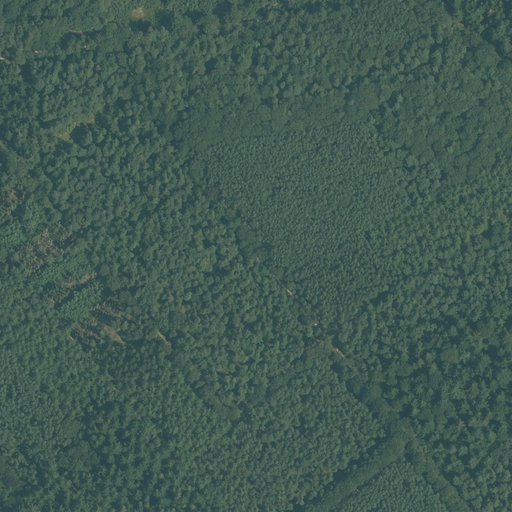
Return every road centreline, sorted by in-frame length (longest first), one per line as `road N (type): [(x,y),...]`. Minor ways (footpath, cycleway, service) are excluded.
road 1 (track): [(95,45),(259,261),(401,426)]
road 2 (track): [(229,415),(0,144)]
road 3 (track): [(14,268),(214,511)]
road 4 (track): [(95,45),(335,15),(373,0)]
road 5 (track): [(107,511),(327,338)]
road 6 (track): [(280,283),(511,158)]
road 7 (track): [(11,511),(80,424),(173,350)]
road 8 (track): [(511,222),(321,332)]
road 9 (track): [(511,322),(470,346),(455,365),(415,372),(401,426)]
road 10 (track): [(357,121),(503,73)]
road 11 (track): [(31,178),(59,142),(132,95)]
road 12 (track): [(411,0),(511,81)]
road 13 (track): [(162,335),(259,261)]
